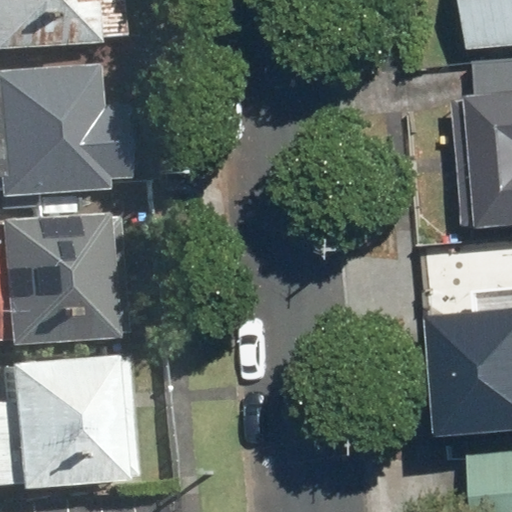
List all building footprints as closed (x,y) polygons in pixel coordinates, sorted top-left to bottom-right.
[(110,0),(0,0),(0,43),(112,37),(110,0)] [(511,0),(474,0),(479,51),(511,48),(511,0)] [(511,221),(511,56),(477,60),(481,97),(461,99),(474,225),(511,221)] [(86,63),(0,67),(0,195),(96,190),(95,180),(118,179),(114,105),(88,106),(86,63)] [(111,218),(0,224),(0,342),(118,336),(111,218)] [(511,300),(452,304),(461,423),(511,419),(511,300)] [(0,485),(127,475),(118,352),(0,361),(0,485)] [(511,511),(511,450),(472,455),(477,511),(511,511)]
